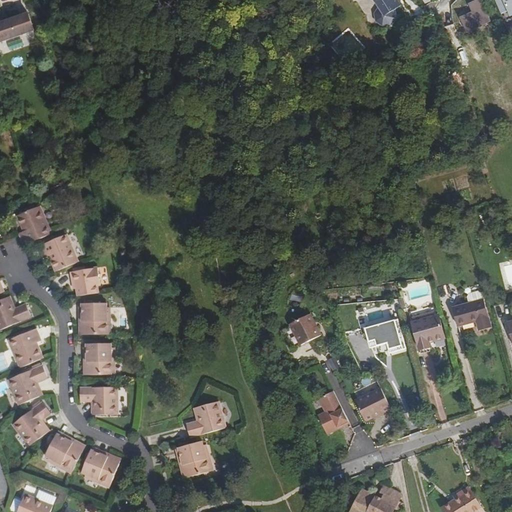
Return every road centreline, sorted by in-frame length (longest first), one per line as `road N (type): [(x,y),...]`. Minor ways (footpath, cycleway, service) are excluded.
road 1 (residential): [(152,503),(147,453),(78,420),(69,401),(66,321),(17,264)]
road 2 (residential): [(511,411),(330,476)]
